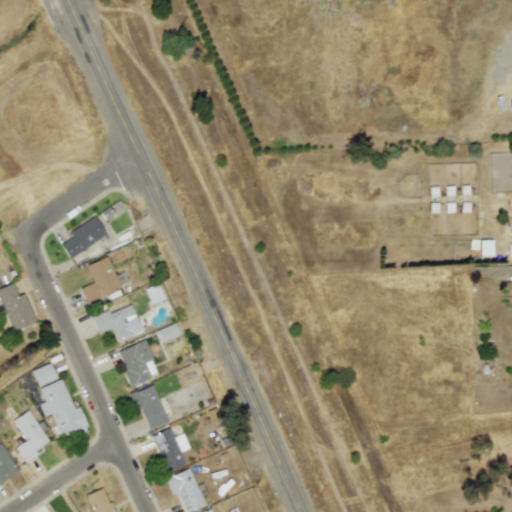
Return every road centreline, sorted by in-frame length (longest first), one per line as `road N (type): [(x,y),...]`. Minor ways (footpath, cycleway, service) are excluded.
road 1 (residential): [(70,0),(299,511)]
road 2 (residential): [(146,511),(22,236)]
road 3 (residential): [(22,236),(138,157)]
